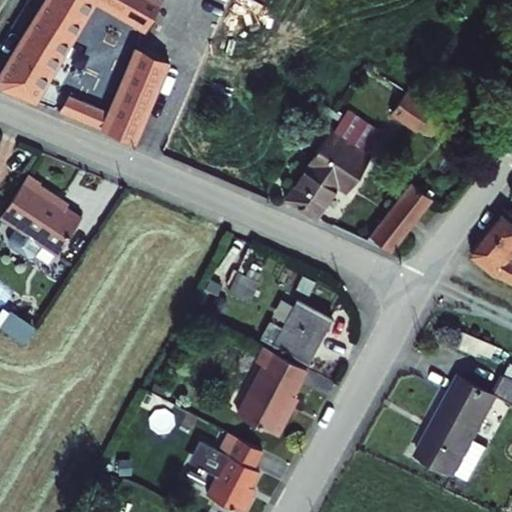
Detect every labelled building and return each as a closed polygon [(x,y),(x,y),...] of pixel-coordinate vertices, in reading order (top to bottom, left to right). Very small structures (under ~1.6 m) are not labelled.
[(156,0),(51,0),(0,84),(0,85),(36,106),(99,0),(153,32),(168,8),(156,0)] [(115,118),(108,134),(137,147),(173,68),(144,55),(115,118)] [(411,97),(396,118),(422,136),(437,116),(411,97)] [(69,98),(62,114),(89,126),(97,110),(69,98)] [(97,110),(89,126),(108,134),(115,118),(97,110)] [(327,148),(290,201),(320,222),(338,196),(344,199),(362,172),(327,148)] [(38,186),(24,177),(0,214),(0,222),(13,231),(5,244),(6,249),(25,261),(31,260),(39,247),(54,257),(78,220),(35,192),(38,186)] [(416,188),(375,238),(396,255),(437,204),(416,188)] [(473,244),(473,252),(507,274),(511,276),(511,254),(511,253),(511,210),(505,205),(473,244)] [(238,268),(227,287),(248,299),(259,279),(238,268)] [(269,318),(259,335),(305,360),(330,314),(296,296),(281,324),(269,318)] [(7,306),(0,319),(0,322),(30,339),(39,323),(7,306)] [(263,365),(235,416),(275,437),(288,414),(282,410),(290,395),(305,368),(263,345),(254,361),(263,365)] [(511,357),(508,355),(501,367),(511,372),(511,357)] [(492,385),(454,366),(411,447),(449,467),(468,432),(491,387),(511,398),(511,372),(501,367),(492,385)] [(290,395),(282,410),(288,414),(296,398),(290,395)] [(225,453),(204,491),(240,511),(249,495),(243,492),(257,468),(251,464),(260,449),(225,429),(215,447),(225,453)] [(483,440),(468,432),(449,467),(464,475),(483,440)]
